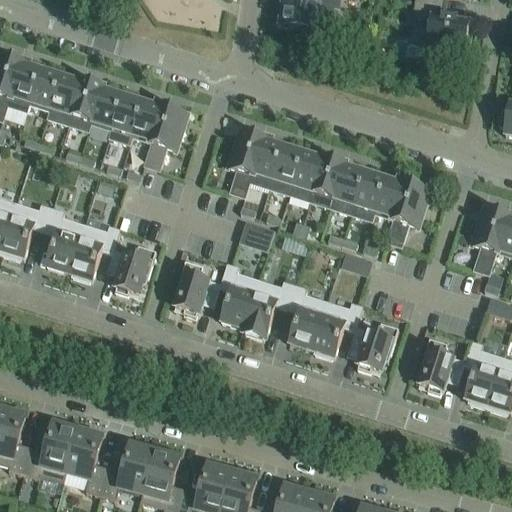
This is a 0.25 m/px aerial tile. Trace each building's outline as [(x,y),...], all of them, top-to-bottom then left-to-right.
[(339,12),(340,0),(313,0),(312,8),(285,4),(283,14),(279,13),(277,29),(304,32),(303,38),(318,40),(318,34),(330,36),(333,12),(339,12)] [(416,0),(415,6),(444,11),(445,0),(447,0),(461,2),(461,1),(474,3),(474,0),(416,0)] [(442,22),(444,11),(415,6),(413,20),(432,23),(428,52),(465,58),(465,56),(468,56),(470,43),(467,43),(470,28),(457,26),(457,24),(442,22)] [(7,110),(22,64),(21,64),(20,65),(0,58),(0,125),(3,126),(8,111),(7,110)] [(30,109),(41,74),(42,75),(43,72),(31,68),(31,67),(22,64),(7,110),(8,111),(28,117),(31,109),(30,109)] [(51,116),(62,78),(48,74),(47,76),(42,75),(41,74),(30,109),(31,109),(50,116),(51,116)] [(82,87),(76,85),(77,83),(62,78),(51,116),(50,116),(48,123),(69,130),(82,87)] [(92,129),(104,91),(82,85),(82,87),(69,130),(90,137),(92,129)] [(112,135),(124,98),(110,93),(109,96),(103,94),(104,92),(104,91),(92,129),(112,135)] [(144,107),(143,107),(138,105),(138,103),(124,98),(112,135),(109,143),(131,150),(134,142),(133,142),(144,107)] [(153,148),(166,110),(156,107),(156,108),(144,104),(143,107),(144,107),(133,142),(134,142),(153,148)] [(511,108),(510,108),(509,116),(503,115),(500,131),(506,132),(505,139),(511,140),(511,108)] [(166,110),(153,148),(145,171),(160,175),(167,153),(176,155),(188,118),(166,111),(166,110)] [(249,187),(264,141),(263,140),(262,142),(241,135),(229,172),(238,175),(231,198),(245,202),(250,187),(249,187)] [(270,194),(283,151),(284,151),(285,149),(273,145),(273,144),(264,141),(249,187),(250,187),(270,194)] [(38,154),(41,147),(27,143),(25,150),(38,154)] [(54,151),(41,147),(38,154),(52,158),(54,151)] [(290,200),(304,155),(290,151),(289,153),(284,151),(283,151),(270,194),(290,200)] [(311,207),(325,162),(324,161),(324,164),(318,162),(319,160),(304,155),(290,200),(311,207)] [(80,167),(82,160),(68,156),(66,163),(80,167)] [(96,164),(82,160),(80,167),(93,171),(96,164)] [(331,213),(345,171),(346,168),(325,162),(311,207),(331,213)] [(107,176),(121,180),(123,173),(109,169),(107,176)] [(352,220),(366,175),(352,170),(351,173),(345,171),(331,213),(352,220)] [(140,186),(143,179),(129,175),(127,182),(140,186)] [(386,184),(385,183),(380,182),(381,179),(366,175),(352,220),(373,226),(375,219),(375,218),(386,184)] [(395,225),(408,186),(398,183),(398,185),(386,181),(385,183),(386,184),(375,218),(375,219),(395,225)] [(409,186),(408,186),(395,225),(387,247),(402,252),(409,229),(418,232),(430,195),(408,188),(409,186)] [(0,258),(1,259),(17,209),(0,203),(0,258)] [(34,234),(45,237),(53,213),(41,209),(39,216),(17,209),(1,259),(20,265),(21,263),(25,264),(34,234)] [(256,215),(243,211),(240,218),(254,222),(256,215)] [(495,257),(508,218),(507,218),(506,219),(485,212),(473,249),(482,252),(475,275),(489,280),(496,257),(495,257)] [(70,278),(85,231),(63,224),(65,217),(53,213),(45,237),(57,241),(47,271),(70,278)] [(511,261),(511,219),(508,218),(495,257),(496,257),(511,261)] [(283,224),(269,219),(267,226),(280,231),(283,224)] [(299,243),(304,229),(297,227),(292,241),(299,243)] [(311,231),(304,229),(299,243),(306,245),(311,231)] [(102,255),(113,259),(114,256),(115,256),(122,234),(110,231),(107,238),(85,231),(70,278),(73,279),(72,281),(90,286),(91,284),(93,285),(102,255)] [(342,250),(344,243),(331,239),(328,246),(342,250)] [(358,248),(344,243),(342,250),(356,255),(358,248)] [(365,250),(363,257),(377,261),(379,254),(365,250)] [(135,263),(115,256),(114,256),(113,259),(107,278),(119,282),(116,292),(117,293),(116,297),(128,301),(130,297),(139,300),(145,282),(149,283),(157,257),(139,251),(135,263)] [(214,312),(220,293),(221,290),(220,290),(200,284),(204,272),(186,267),(178,292),(181,293),(176,312),(185,315),(184,319),(197,323),(198,319),(199,319),(202,309),(214,312)] [(245,333),(259,286),(237,279),(240,272),(227,268),(220,290),(221,290),(220,293),(231,296),(222,326),(245,333)] [(277,311),(288,314),(296,290),(284,286),(282,293),(259,286),(245,333),(247,334),(245,339),(264,345),(266,340),(267,340),(277,311)] [(500,293),(486,288),(484,295),(498,300),(500,293)] [(313,355),(328,308),(305,301),(308,294),(296,290),(288,314),(299,318),(290,348),(313,355)] [(511,323),(511,309),(491,303),(486,317),(511,325),(511,323)] [(345,332),(356,336),(357,333),(364,312),(352,308),(350,315),(328,308),(313,355),(316,356),(315,358),(332,363),(333,362),(335,362),(345,332)] [(377,340),(357,333),(356,336),(350,355),(361,359),(358,369),(359,370),(358,374),(371,378),(372,374),(381,377),(387,359),(391,360),(399,334),(381,328),(377,340)] [(458,390),(464,370),(465,368),(444,361),(448,350),(430,344),(422,370),(426,371),(420,389),(429,392),(428,396),(441,400),(442,396),(443,396),(446,386),(458,390)] [(488,413),(504,363),(481,356),(484,349),(472,346),(465,368),(464,370),(476,374),(466,404),(470,405),(469,407),(488,413)] [(511,415),(511,366),(504,363),(488,413),(507,419),(508,417),(511,418),(511,415)] [(25,421),(1,415),(0,417),(0,469),(10,472),(9,476),(24,480),(32,452),(18,448),(25,421)] [(64,487),(78,436),(53,429),(46,456),(32,452),(24,480),(39,484),(40,480),(64,487)] [(84,437),(78,436),(64,487),(65,487),(67,476),(90,483),(86,497),(101,501),(109,473),(95,470),(103,441),(84,436),(84,437)] [(141,508),(155,455),(145,452),(144,454),(130,450),(123,477),(109,473),(101,501),(117,505),(120,491),(143,497),(140,508),(141,508)] [(166,458),(155,455),(141,508),(156,511),(181,511),(186,494),(172,491),(180,464),(166,460),(166,458)] [(222,511),(233,476),(222,473),(222,475),(207,471),(200,498),(186,494),(181,511),(222,511)] [(243,479),(233,476),(222,511),(250,511),(257,485),(243,481),(243,479)] [(305,511),(309,499),(285,492),(279,511),(305,511)] [(315,501),(309,499),(305,511),(332,511),(335,504),(316,499),(315,501)]
